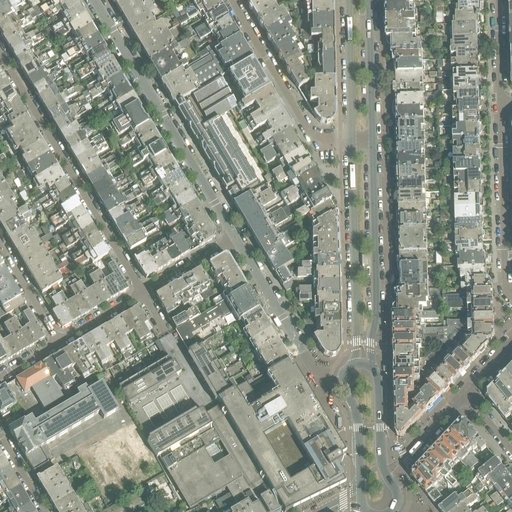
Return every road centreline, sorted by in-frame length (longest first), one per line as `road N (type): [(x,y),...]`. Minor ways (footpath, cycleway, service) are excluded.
road 1 (residential): [(141,291),(0,54)]
road 2 (residential): [(94,0),(234,236)]
road 3 (tertiary): [(371,367),(372,139)]
road 4 (tertiary): [(351,140),(353,365)]
road 5 (residential): [(230,0),(315,140),(351,140)]
road 6 (residential): [(501,105),(504,282),(511,296)]
road 7 (residential): [(234,236),(309,365),(342,377)]
road 8 (tertiary): [(348,0),(351,140)]
road 9 (tertiary): [(372,139),(370,0)]
